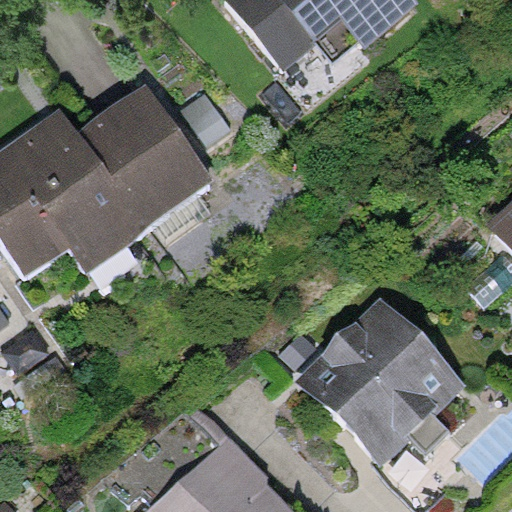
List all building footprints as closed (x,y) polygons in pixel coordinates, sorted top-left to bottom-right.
[(412,0),(224,0),(302,99),(419,8),(412,0)] [(0,152),(0,243),(27,283),(71,253),(84,272),(215,182),(147,85),(79,132),(63,109),(0,152)] [(511,205),(487,229),(511,255),(511,205)] [(0,324),(7,332),(31,309),(0,277),(0,324)] [(297,384),(382,473),(468,393),(382,303),(297,384)] [(280,511),(221,452),(161,511),(280,511)]
